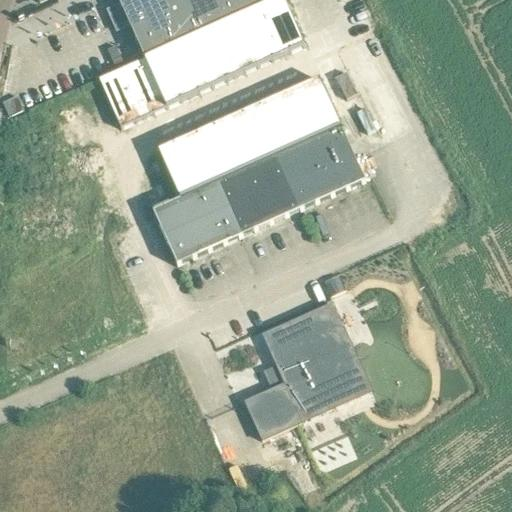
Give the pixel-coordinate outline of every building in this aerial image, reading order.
[(117,0),(120,6),(107,12),(114,29),(128,23),(145,62),(146,62),(169,51),(192,41),(173,0),(117,0)] [(238,21),(228,0),(173,0),(192,41),(215,31),(238,21)] [(284,0),(228,0),(238,21),(260,11),(284,0)] [(284,0),(260,11),(282,60),(306,49),(284,0)] [(260,11),(238,21),(260,70),(282,60),(260,11)] [(238,21),(215,31),(237,80),(260,70),(238,21)] [(215,31),(192,41),(214,91),(237,80),(215,31)] [(192,41),(169,51),(191,101),(214,91),(192,41)] [(169,51),(146,62),(168,111),(191,101),(169,51)] [(145,62),(123,72),(146,121),(168,111),(146,62),(145,62)] [(123,72),(100,82),(122,132),(146,121),(123,72)] [(320,82),(296,92),(319,141),(342,131),(320,82)] [(296,92),(274,102),(296,152),(319,141),(296,92)] [(10,119),(24,113),(18,98),(3,105),(10,119)] [(274,102),(251,113),(273,162),(278,160),(296,152),(274,102)] [(251,113),(228,123),(250,172),(273,162),(251,113)] [(228,123),(205,133),(227,182),(250,172),(228,123)] [(366,185),(342,131),(319,141),(296,152),(278,160),(302,214),(366,185)] [(205,133),(182,143),(204,192),(216,187),(227,182),(205,133)] [(182,143),(159,154),(181,203),(204,192),(182,143)] [(302,214),(278,160),(273,162),(250,172),(227,182),(216,187),(240,241),(302,214)] [(240,241),(216,187),(204,192),(181,203),(154,215),(178,269),(240,241)] [(326,283),(332,298),(345,292),(339,277),(326,283)] [(285,387),(246,405),(263,443),(372,394),(333,307),(263,338),(285,387)]
